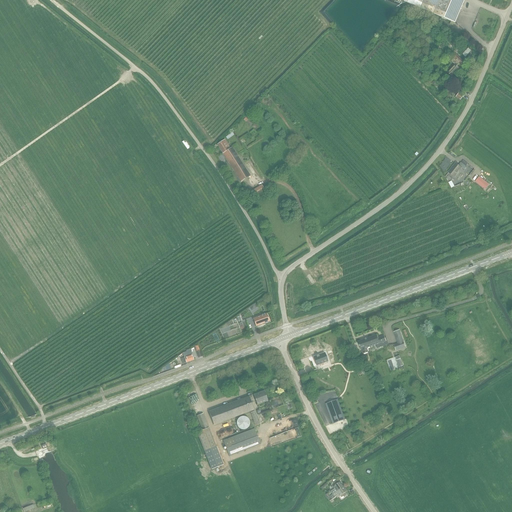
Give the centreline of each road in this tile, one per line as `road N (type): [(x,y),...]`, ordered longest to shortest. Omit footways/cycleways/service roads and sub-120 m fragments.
road 1 (unclassified): [(283,275),(381,206),(440,149),(511,6)]
road 2 (unclassified): [(283,275),(154,85),(60,8)]
road 3 (secondary): [(0,444),(279,339)]
road 4 (secondary): [(289,335),(511,251)]
road 5 (unclassified): [(374,511),(325,441),(279,339)]
